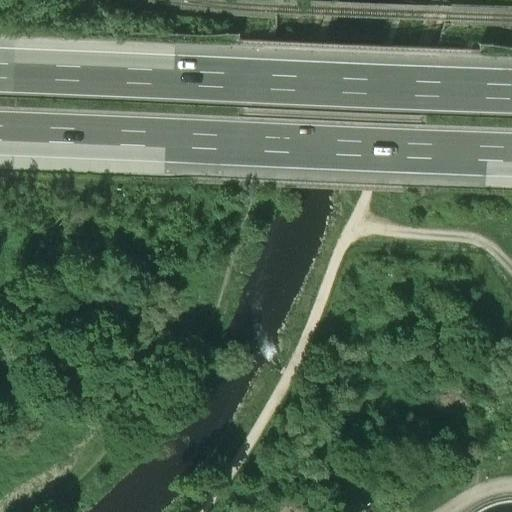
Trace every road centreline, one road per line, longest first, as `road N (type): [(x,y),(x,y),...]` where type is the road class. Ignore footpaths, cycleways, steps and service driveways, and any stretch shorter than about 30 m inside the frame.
road 1 (motorway): [(511,93),(0,71)]
road 2 (motorway): [(0,134),(511,151)]
